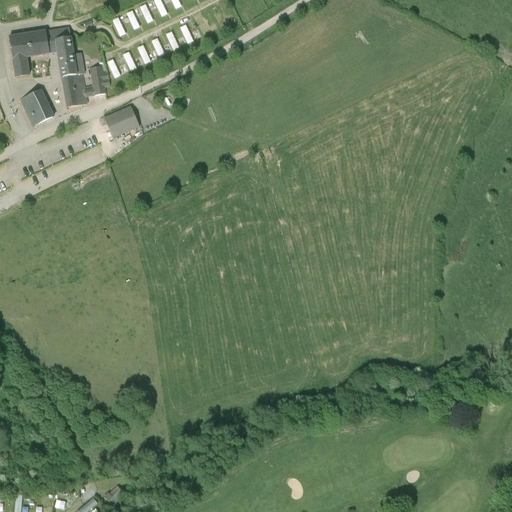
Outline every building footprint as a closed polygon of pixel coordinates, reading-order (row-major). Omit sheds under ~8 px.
[(41,13),(47,4),(42,0),(37,0),(33,7),(41,13)] [(94,0),(81,0),(79,1),(84,14),(98,7),(94,0)] [(162,0),(158,0),(156,1),(163,19),(169,17),(162,0)] [(172,0),(178,11),(184,9),(179,0),(172,0)] [(75,2),(62,7),(66,18),(79,13),(75,2)] [(149,5),(142,7),(148,26),(155,24),(149,5)] [(11,21),(22,18),(20,6),(8,9),(11,21)] [(128,15),(136,32),(142,29),(134,12),(128,15)] [(230,24),(238,21),(234,13),(227,16),(230,24)] [(204,18),(197,21),(206,40),(213,37),(204,18)] [(120,20),(114,23),(122,39),(128,36),(120,20)] [(182,29),(189,46),(196,43),(188,26),(182,29)] [(68,28),(46,31),(47,42),(56,40),(62,78),(67,108),(87,105),(85,98),(95,96),(106,95),(104,88),(110,87),(108,73),(103,73),(102,67),(89,69),(92,88),(85,89),(83,74),(85,74),(81,53),(74,55),(71,37),(70,37),(68,28)] [(49,54),(47,42),(46,31),(9,38),(16,78),(29,76),(26,58),(49,54)] [(174,33),(168,36),(175,53),(182,50),(174,33)] [(159,40),(153,43),(161,60),(167,57),(159,40)] [(139,50),(147,67),(153,64),(145,47),(139,50)] [(131,54),(124,57),(133,74),(139,71),(131,54)] [(116,62),(110,64),(115,81),(121,80),(116,62)] [(20,101),(33,128),(54,118),(41,91),(20,101)] [(131,107),(104,118),(104,119),(112,139),(139,127),(131,107)] [(117,487),(104,498),(112,507),(125,495),(117,487)] [(63,497),(54,497),(54,508),(63,508),(63,497)] [(77,511),(89,511),(100,504),(96,498),(77,511)] [(48,511),(50,500),(39,499),(37,511),(48,511)]
